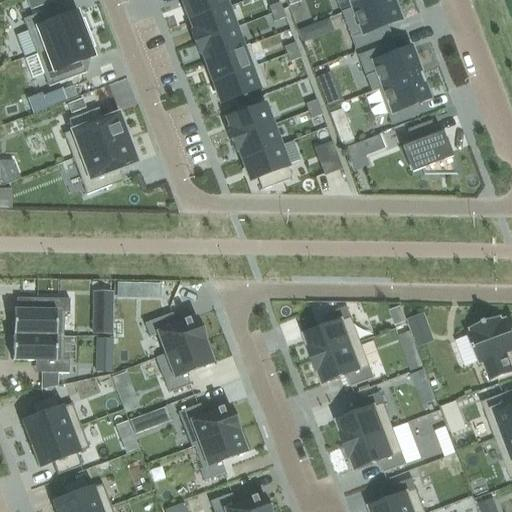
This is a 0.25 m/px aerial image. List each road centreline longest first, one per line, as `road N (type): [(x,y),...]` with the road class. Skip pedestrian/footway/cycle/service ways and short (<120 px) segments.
road 1 (residential): [(111,0),(189,205),(511,208)]
road 2 (residential): [(225,291),(511,296)]
road 3 (residential): [(225,291),(300,493),(319,511)]
road 4 (residential): [(511,145),(457,0)]
